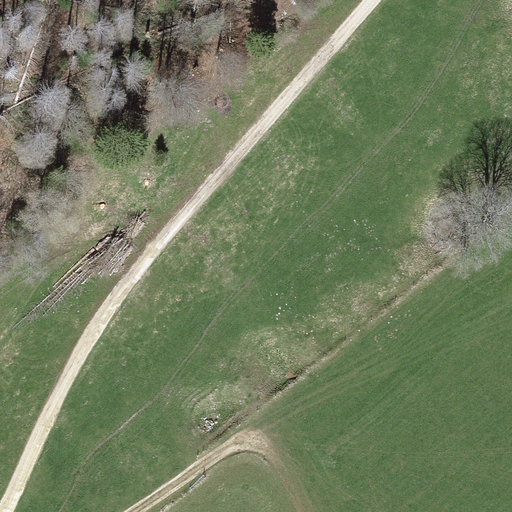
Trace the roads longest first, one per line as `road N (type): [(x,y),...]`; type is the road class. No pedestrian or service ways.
road 1 (track): [(6,511),(102,316),(370,0)]
road 2 (track): [(136,511),(248,441),(273,459),(302,511)]
